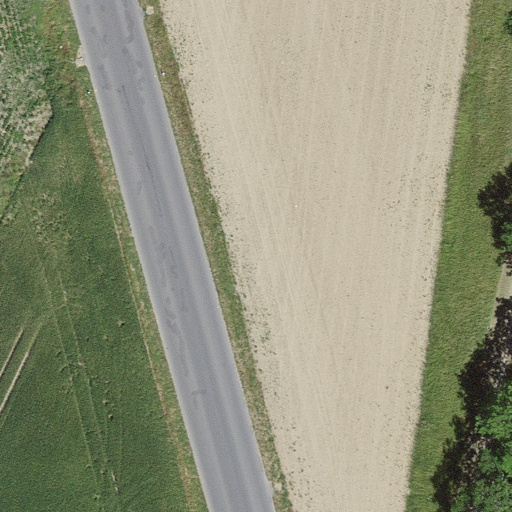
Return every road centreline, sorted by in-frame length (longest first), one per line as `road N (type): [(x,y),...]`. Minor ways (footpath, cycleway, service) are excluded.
road 1 (tertiary): [(103,0),(245,511)]
road 2 (track): [(511,329),(474,511)]
